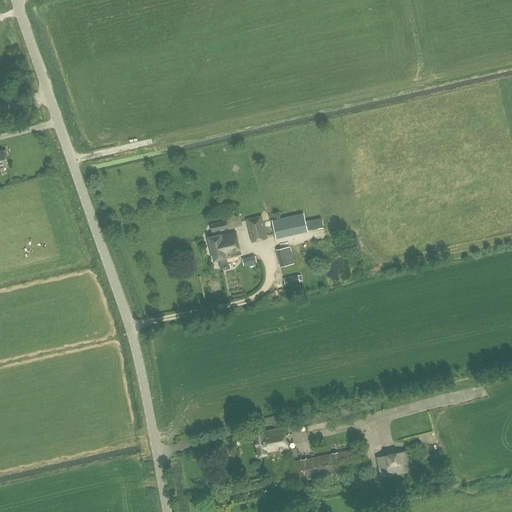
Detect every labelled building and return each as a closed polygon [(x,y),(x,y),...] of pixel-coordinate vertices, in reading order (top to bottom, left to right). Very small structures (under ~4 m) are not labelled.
[(286,231),(305,229),(304,213),(285,215),(286,231)] [(246,219),(252,242),(268,238),(262,215),(246,219)] [(229,267),(227,258),(241,254),(236,230),(221,234),(220,230),(224,229),(224,230),(229,229),(227,220),(210,224),(213,236),(209,237),(214,260),(218,259),(221,269),(229,267)] [(206,270),(198,272),(200,281),(208,279),(206,270)] [(433,394),(430,386),(424,388),(426,396),(433,394)] [(380,393),(383,405),(391,403),(387,391),(380,393)] [(308,431),(363,417),(359,402),(305,415),(308,431)] [(259,455),(264,454),(281,451),(288,449),(284,427),(255,433),(259,455)] [(268,466),(272,486),(296,481),(302,480),(366,467),(362,447),(356,448),(338,452),(333,453),(306,458),(268,466)] [(378,456),(382,477),(411,471),(407,450),(378,456)] [(281,451),(264,454),(266,465),(283,461),(281,451)]
